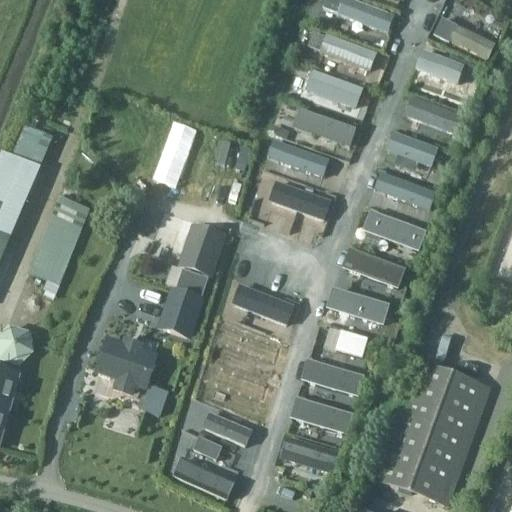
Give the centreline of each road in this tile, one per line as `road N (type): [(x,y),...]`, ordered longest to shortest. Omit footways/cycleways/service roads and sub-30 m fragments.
road 1 (track): [(244,130),(98,71),(0,310)]
road 2 (track): [(511,112),(447,280),(432,347),(461,360)]
